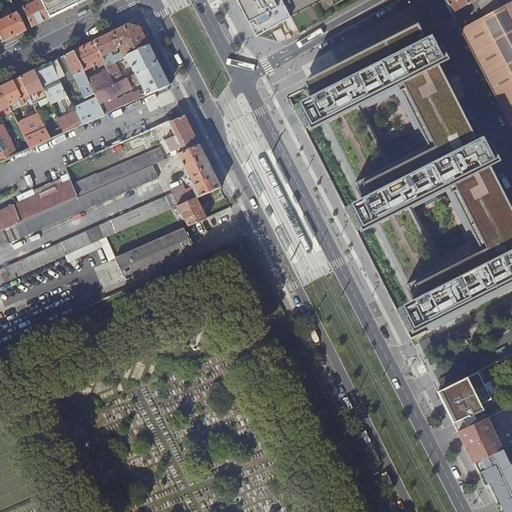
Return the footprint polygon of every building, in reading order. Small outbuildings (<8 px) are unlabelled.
[(31,27),(49,19),(45,12),(39,0),(36,0),(24,6),(23,3),(21,0),(9,0),(11,4),(14,10),(15,11),(22,8),(28,21),(31,27)] [(238,0),(254,30),(289,13),(282,0),(238,0)] [(282,0),(289,13),(315,0),(332,0),(333,1),(334,0),(282,0)] [(511,0),(444,0),(511,130),(511,0)] [(49,19),(60,13),(57,6),(45,12),(49,19)] [(22,24),(28,21),(22,8),(15,11),(16,13),(22,24)] [(0,36),(2,41),(25,30),(22,24),(16,13),(0,20),(0,36)] [(93,41),(103,62),(106,66),(114,62),(125,56),(148,45),(139,28),(134,26),(128,24),(93,41)] [(511,169),(423,31),(292,98),(360,240),(511,170),(511,169)] [(103,62),(93,41),(73,51),(83,71),(96,65),(97,66),(99,65),(98,64),(103,62)] [(104,113),(168,85),(162,73),(148,45),(125,56),(143,90),(135,93),(131,93),(112,102),(111,99),(131,89),(129,84),(134,81),(132,76),(123,80),(114,62),(106,66),(107,68),(115,84),(94,94),(96,97),(99,104),(104,113)] [(83,71),(73,51),(64,55),(74,78),(75,80),(80,91),(81,91),(84,98),(94,93),(87,78),(83,71)] [(74,78),(64,55),(56,59),(56,60),(67,82),(74,78)] [(50,63),(56,74),(61,84),(67,82),(56,60),(50,63)] [(63,132),(80,124),(75,113),(74,111),(72,108),(62,86),(61,84),(56,74),(50,63),(50,62),(33,70),(42,89),(44,93),(63,132)] [(107,68),(87,78),(94,93),(94,94),(115,84),(107,68)] [(42,89),(33,70),(20,77),(29,96),(42,89)] [(29,96),(20,77),(0,86),(0,87),(9,106),(20,100),(22,106),(25,104),(22,99),(29,96)] [(0,110),(9,106),(0,87),(0,110)] [(44,93),(42,89),(29,96),(31,99),(44,93)] [(104,114),(104,113),(99,104),(96,97),(72,108),(74,111),(75,113),(80,124),(104,114)] [(183,152),(199,145),(184,116),(154,129),(155,131),(165,127),(168,135),(170,135),(172,137),(164,141),(170,153),(181,148),(183,152)] [(40,120),(21,129),(29,147),(49,138),(47,133),(40,120)] [(0,159),(17,152),(3,124),(0,125),(0,159)] [(47,133),(49,138),(62,132),(59,126),(55,129),(55,130),(47,133)] [(196,198),(220,187),(215,176),(199,145),(183,152),(177,155),(187,178),(184,179),(186,184),(189,182),(191,187),(185,190),(183,186),(171,191),(173,194),(97,227),(0,270),(0,285),(177,207),(196,198)] [(153,165),(165,160),(160,148),(96,176),(95,175),(72,185),(77,198),(153,165)] [(0,232),(0,247),(158,179),(153,165),(77,198),(78,199),(0,232)] [(215,176),(220,187),(223,185),(218,175),(215,176)] [(72,185),(70,181),(39,194),(46,211),(77,198),(72,185)] [(0,231),(46,211),(39,194),(0,210),(0,231)] [(188,226),(207,218),(196,198),(177,207),(181,216),(183,215),(188,226)] [(137,248),(115,258),(124,278),(127,279),(193,250),(184,228),(152,242),(137,248)] [(134,240),(137,248),(152,242),(148,233),(134,240)] [(511,263),(410,314),(423,343),(511,296),(511,263)] [(25,298),(34,320),(104,290),(94,267),(25,298)] [(4,307),(0,308),(0,335),(35,321),(34,320),(25,298),(4,307)] [(511,353),(438,392),(458,432),(511,406),(511,353)] [(501,451),(485,419),(458,432),(474,464),(501,451)] [(511,511),(511,445),(501,451),(474,464),(480,476),(483,474),(496,502),(499,501),(504,511),(511,511)]
